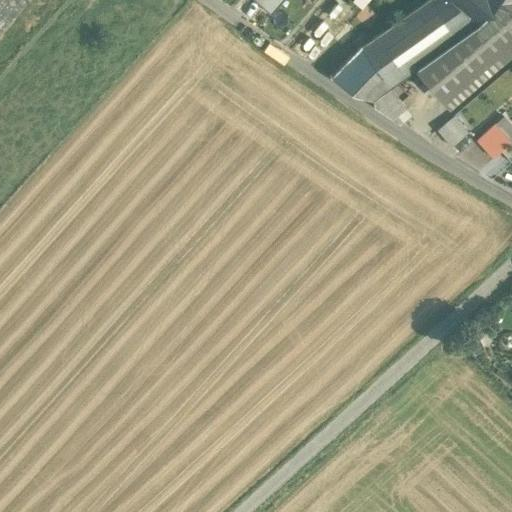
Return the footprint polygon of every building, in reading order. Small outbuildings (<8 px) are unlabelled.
[(423,0),(360,44),(330,75),(352,90),(374,98),(389,87),(418,67),(446,47),(476,25),(479,23),(478,22),(466,13),(451,0),(423,0)] [(451,0),(466,13),(476,0),(451,0)] [(479,0),(476,0),(466,13),(478,22),(490,12),(479,0)] [(498,0),(479,0),(490,12),(491,10),(498,0)] [(511,0),(498,0),(491,10),(511,25),(511,0)] [(511,25),(491,10),(490,12),(478,22),(479,23),(476,25),(511,53),(511,25)] [(446,47),(418,67),(440,96),(466,76),(496,51),(511,53),(476,25),(446,47)] [(401,124),(412,114),(389,87),(374,98),(375,106),(401,124)] [(454,116),(438,129),(452,146),(468,132),(454,116)] [(511,140),(511,124),(504,116),(495,123),(511,141),(511,140)] [(495,123),(494,121),(477,139),(494,157),(511,141),(495,123)]
